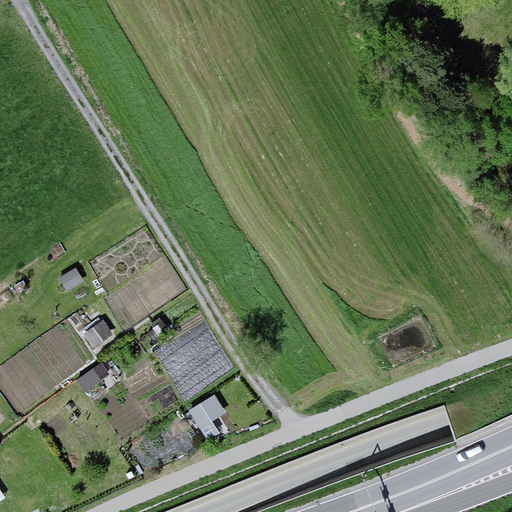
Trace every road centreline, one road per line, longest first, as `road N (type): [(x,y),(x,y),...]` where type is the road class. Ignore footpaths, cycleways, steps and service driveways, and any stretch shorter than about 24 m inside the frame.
road 1 (track): [(304,430),(212,312),(29,0)]
road 2 (unclassified): [(511,348),(109,511)]
road 3 (tertiary): [(511,407),(210,511)]
road 4 (primary): [(350,511),(511,445)]
road 5 (tertiary): [(388,511),(446,506),(511,481)]
